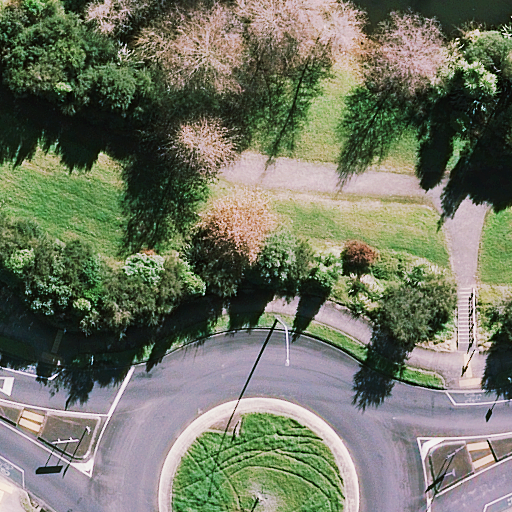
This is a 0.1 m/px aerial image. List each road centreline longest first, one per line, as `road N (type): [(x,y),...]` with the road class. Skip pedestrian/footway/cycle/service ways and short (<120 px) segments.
road 1 (tertiary): [(158,396),(230,358),(283,363),(345,396)]
road 2 (tertiary): [(345,396),(432,415),(511,414)]
road 3 (tertiary): [(0,382),(158,396)]
road 4 (tertiary): [(112,511),(0,443)]
road 5 (tertiary): [(345,396),(371,418),(388,465),(389,511)]
road 6 (tertiary): [(116,511),(123,461),(158,396)]
